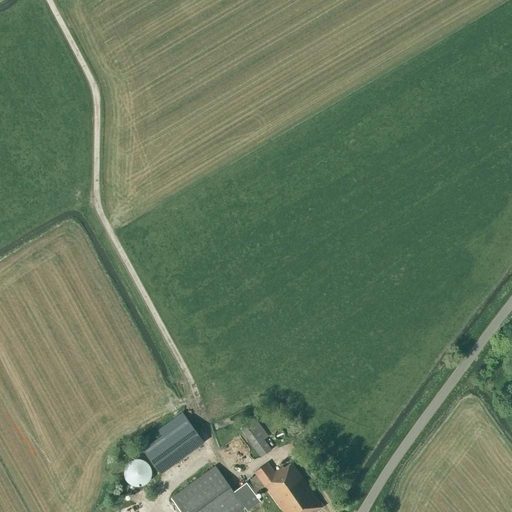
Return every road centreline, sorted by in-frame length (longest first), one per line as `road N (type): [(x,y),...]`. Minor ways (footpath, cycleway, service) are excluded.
road 1 (track): [(212,453),(189,381),(98,211),(96,101),(49,0)]
road 2 (unclassified): [(367,511),(511,306)]
